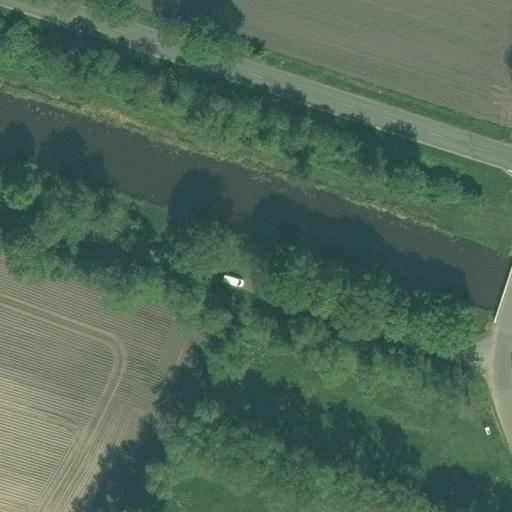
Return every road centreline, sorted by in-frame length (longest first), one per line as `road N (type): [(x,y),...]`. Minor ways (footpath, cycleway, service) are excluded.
road 1 (unclassified): [(491,363),(0,208)]
road 2 (tertiary): [(511,158),(25,0)]
